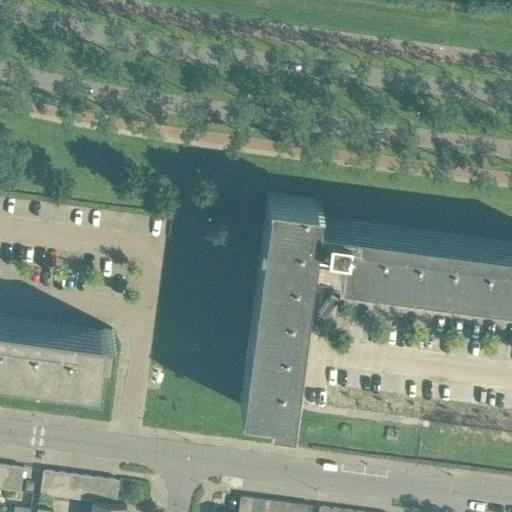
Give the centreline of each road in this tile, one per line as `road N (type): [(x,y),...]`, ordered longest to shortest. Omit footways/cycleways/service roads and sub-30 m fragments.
road 1 (tertiary): [(511,92),(132,39),(0,6)]
road 2 (tertiary): [(0,66),(132,92),(511,142)]
road 3 (residential): [(439,490),(183,455)]
road 4 (residential): [(183,455),(0,430)]
